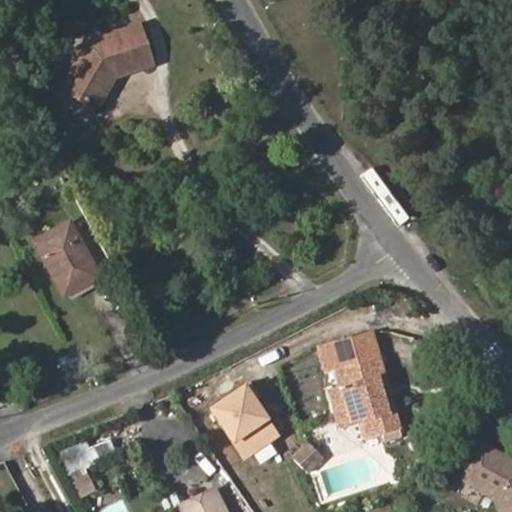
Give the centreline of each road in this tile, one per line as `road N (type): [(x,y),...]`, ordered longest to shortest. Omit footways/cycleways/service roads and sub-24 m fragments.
road 1 (residential): [(407,260),(0,443)]
road 2 (unknown): [(137,0),(156,16),(167,46),(171,102),(189,163),(312,304)]
road 3 (residential): [(407,260),(351,177),(256,0)]
road 4 (residential): [(511,371),(407,260)]
